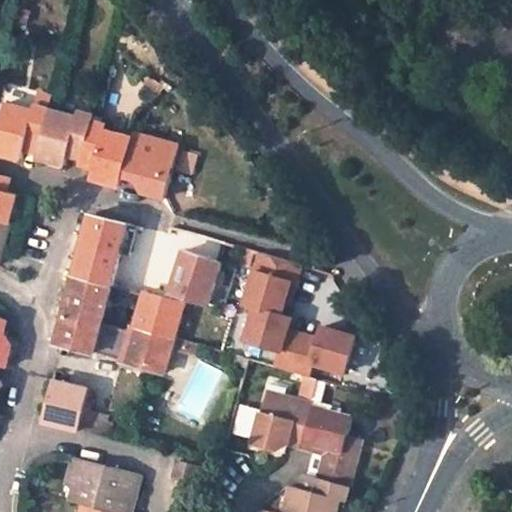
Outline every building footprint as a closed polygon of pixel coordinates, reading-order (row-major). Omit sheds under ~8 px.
[(6,103),(0,126),(0,146),(8,149),(6,155),(22,159),(25,147),(27,139),(41,143),(50,109),(36,105),(34,111),(6,103)] [(95,116),(80,112),(79,116),(50,109),(41,143),(39,150),(52,154),(51,159),(66,164),(67,160),(71,145),(86,148),(93,121),(95,116)] [(133,138),(105,131),(107,125),(93,121),(86,148),(84,155),(97,158),(95,168),(92,178),(109,182),(111,177),(122,180),(124,174),(133,138)] [(166,197),(178,151),(162,147),(164,141),(135,133),(133,138),(124,174),(147,181),(145,192),(166,197)] [(25,147),(39,150),(41,143),(27,139),(25,147)] [(179,146),(164,141),(162,147),(178,151),(179,146)] [(67,160),(82,164),(84,155),(86,148),(71,145),(67,160)] [(0,146),(0,152),(6,155),(8,149),(0,146)] [(38,156),(51,159),(52,154),(39,150),(38,156)] [(82,164),(95,168),(97,158),(84,155),(82,164)] [(0,174),(0,220),(3,221),(7,207),(12,208),(16,194),(5,191),(0,189),(0,180),(1,175),(0,174)] [(122,180),(121,185),(145,192),(147,181),(124,174),(122,180)] [(0,189),(5,191),(9,177),(1,175),(0,180),(0,189)] [(122,180),(111,177),(109,182),(121,185),(122,180)] [(8,223),(12,208),(7,207),(3,221),(8,223)] [(114,287),(131,223),(93,213),(76,278),(114,287)] [(0,250),(3,252),(11,223),(8,223),(3,221),(0,231),(0,250)] [(186,251),(174,295),(213,306),(224,262),(186,251)] [(292,261),(261,252),(247,304),(257,307),(247,340),(282,350),(278,367),(311,376),(315,363),(347,372),(357,336),(324,327),(319,345),(287,336),(293,318),(282,315),(286,303),(292,282),(287,280),(292,261)] [(303,264),(292,261),(287,280),(292,282),(286,303),(292,304),(303,264)] [(96,354),(114,287),(76,278),(59,343),(96,354)] [(176,339),(185,304),(146,293),(136,328),(176,339)] [(0,365),(7,367),(12,345),(2,343),(8,319),(0,317),(0,365)] [(136,328),(127,362),(167,373),(176,339),(136,328)] [(80,430),(91,391),(54,382),(44,421),(80,430)] [(270,383),(266,398),(254,444),(285,452),(288,442),(302,446),(313,406),(314,403),(287,397),(290,389),(270,383)] [(351,485),(363,439),(349,435),(354,417),(313,406),(302,446),(316,450),(310,475),(320,477),(351,485)] [(75,455),(68,485),(75,487),(82,489),(78,502),(83,503),(115,511),(126,511),(132,492),(140,493),(140,489),(144,473),(75,455)] [(200,464),(180,459),(176,477),(196,482),(200,464)] [(310,475),(309,474),(306,487),(316,491),(320,477),(310,475)] [(336,511),(340,499),(346,501),(351,485),(320,477),(316,491),(306,487),(293,485),(288,504),(293,505),(291,511),(336,511)] [(75,487),(71,500),(78,502),(82,489),(75,487)] [(134,511),(140,493),(132,492),(126,511),(134,511)] [(115,511),(83,503),(80,511),(115,511)]
